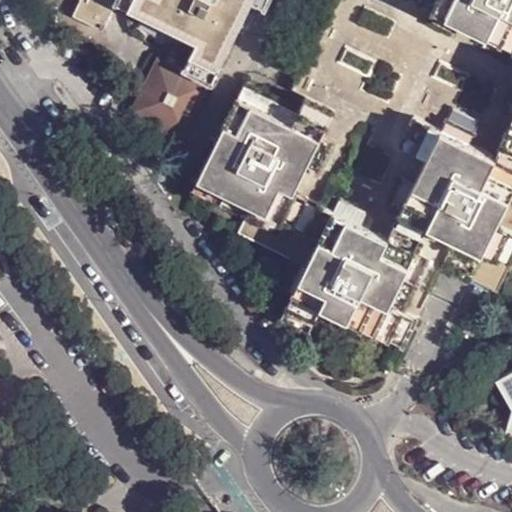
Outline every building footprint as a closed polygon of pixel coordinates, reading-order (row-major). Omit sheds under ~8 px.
[(83,0),(78,12),(106,27),(119,0),(83,0)] [(136,0),(134,5),(202,39),(188,70),(215,83),(255,0),(136,0)] [(511,0),(429,0),(511,40),(511,0)] [(134,105),(133,109),(163,123),(156,135),(183,148),(215,83),(188,70),(160,56),(134,105)] [(308,111),(251,83),(197,191),(224,205),(232,189),(258,203),(272,211),(286,183),(299,190),(313,164),(326,135),(341,106),(315,92),(308,111)] [(434,153),(394,235),(435,256),(504,288),(511,271),(511,132),(503,151),(475,139),(481,129),(452,115),(448,125),(418,112),(405,138),(434,153)] [(326,135),(313,164),(322,168),(336,140),(326,135)] [(272,211),(258,203),(245,230),(303,259),(313,264),(327,236),(340,242),(353,216),(299,190),(286,183),(272,211)] [(394,235),(353,216),(340,242),(327,236),(313,264),(299,292),(288,315),(315,328),(328,303),(411,345),(424,319),(410,311),(435,256),(394,235)] [(313,264),(303,259),(290,288),(299,292),(305,276),(313,264)] [(511,371),(503,377),(511,392),(511,430),(511,432),(511,371)]
